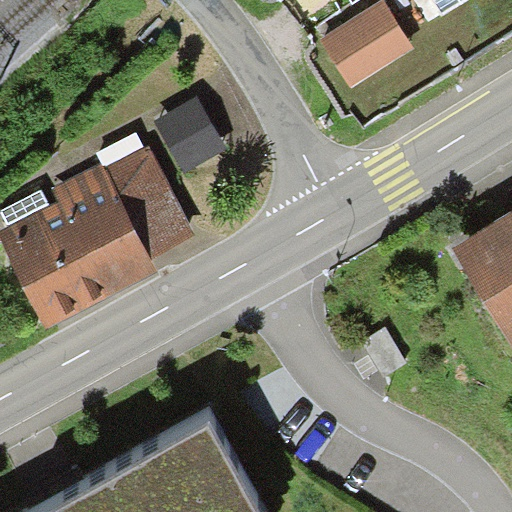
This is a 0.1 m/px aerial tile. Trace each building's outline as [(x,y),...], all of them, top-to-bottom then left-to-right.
[(390,0),(371,0),(322,30),(352,79),(416,40),(390,0)] [(463,0),(436,0),(445,12),(463,0)] [(197,90),(156,113),(184,162),(225,139),(197,90)] [(149,138),(106,160),(152,246),(194,223),(149,138)] [(106,160),(104,155),(53,182),(58,192),(0,222),(49,314),(127,273),(158,258),(152,246),(106,160)] [(511,191),(454,225),(511,323),(511,191)] [(0,511),(242,511),(270,497),(210,388),(59,470),(32,485),(34,489),(0,506),(0,511)]
